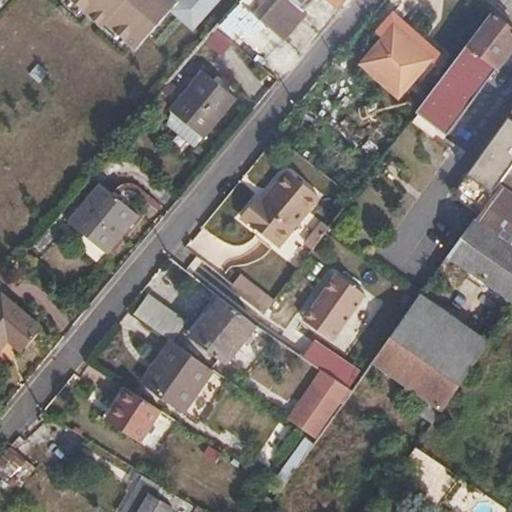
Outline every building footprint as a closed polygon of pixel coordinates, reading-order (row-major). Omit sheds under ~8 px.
[(194,30),(220,0),(180,0),(177,3),(173,0),(0,0),(0,1),(0,0),(70,0),(102,28),(106,24),(137,50),(171,11),(194,30)] [(305,12),(316,0),(241,0),(240,2),(284,41),(308,14),(305,12)] [(327,0),(338,10),(346,0),(327,0)] [(511,49),(511,34),(490,15),(415,116),(444,140),(511,49)] [(431,59),(387,20),(377,31),(382,37),(358,64),(396,98),(431,59)] [(237,98),(204,71),(169,110),(204,137),(237,98)] [(511,116),(459,188),(485,208),(496,194),(504,182),(511,173),(511,171),(511,116)] [(317,199),(288,177),(263,209),(255,203),(241,222),(278,251),(317,199)] [(140,214),(101,183),(69,223),(107,253),(140,214)] [(511,210),(511,206),(496,194),(485,208),(449,257),(511,305),(511,249),(494,235),(511,210)] [(511,210),(494,235),(511,249),(511,210)] [(330,231),(324,227),(309,247),(315,251),(325,237),(330,231)] [(276,303),(240,276),(234,286),(268,313),(276,303)] [(364,297),(336,277),(301,322),(330,343),(364,297)] [(496,331),(431,282),(416,302),(380,350),(447,400),(496,331)] [(41,328),(0,295),(0,346),(6,340),(21,351),(41,328)] [(186,325),(148,298),(135,314),(171,341),(173,342),(186,325)] [(258,328),(222,301),(195,337),(231,364),(258,328)] [(173,342),(171,341),(161,354),(167,358),(149,382),(186,409),(213,371),(173,342)] [(167,358),(161,354),(144,378),(149,382),(167,358)] [(332,356),(321,372),(322,373),(347,390),(359,373),(332,356)] [(314,385),(311,382),(284,421),(313,443),(350,392),(347,390),(322,373),(314,385)] [(165,408),(130,384),(115,405),(121,410),(114,419),(142,440),(165,408)] [(121,410),(115,405),(108,415),(114,419),(121,410)] [(116,511),(140,474),(131,469),(121,484),(124,486),(109,510),(112,511),(116,511)] [(183,511),(189,504),(140,474),(116,511),(183,511)] [(0,506),(17,488),(0,478),(0,506)]
